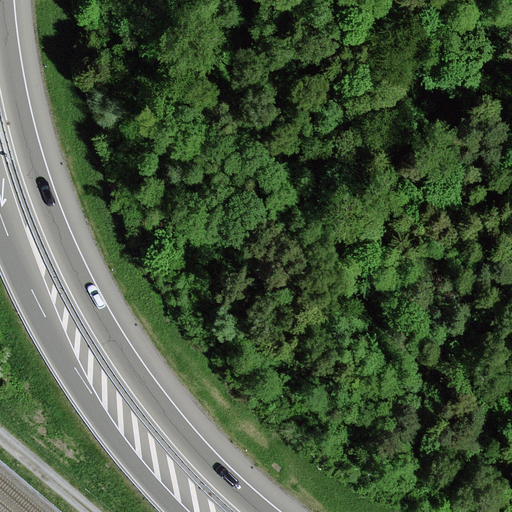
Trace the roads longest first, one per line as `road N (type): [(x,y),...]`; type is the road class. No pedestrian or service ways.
road 1 (motorway): [(262,511),(179,432),(93,306),(48,210),(17,106),(2,0)]
road 2 (motorway): [(0,217),(47,330),(117,442),(177,511)]
